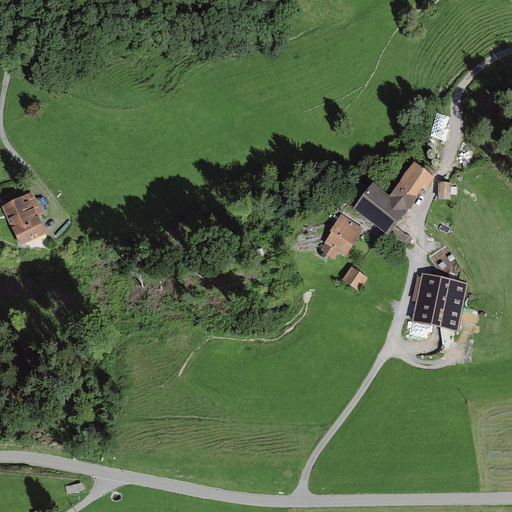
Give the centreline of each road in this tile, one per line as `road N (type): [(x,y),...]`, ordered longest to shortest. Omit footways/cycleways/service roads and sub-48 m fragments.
road 1 (unclassified): [(120,475),(260,500),(511,497)]
road 2 (track): [(511,51),(481,64),(461,88),(444,169),(430,194)]
road 3 (track): [(0,65),(11,86),(10,144),(60,209)]
road 4 (unclassified): [(0,455),(120,475)]
